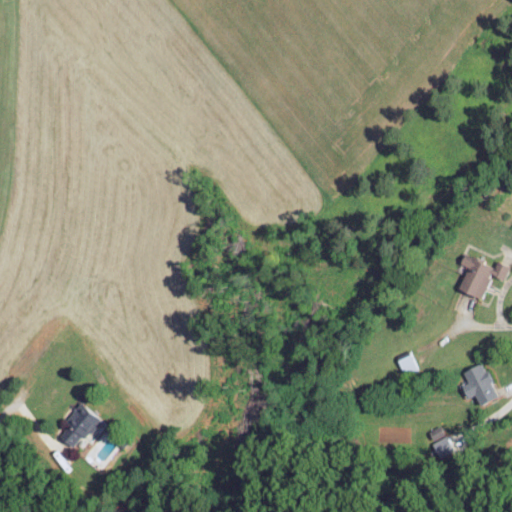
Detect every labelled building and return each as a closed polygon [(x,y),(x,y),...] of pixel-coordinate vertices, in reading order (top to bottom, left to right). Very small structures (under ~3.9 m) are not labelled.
[(480,298),(489,273),(503,279),(508,265),(495,261),(493,265),(461,253),(458,263),(465,265),(456,289),(480,298)] [(419,368),(411,352),(396,359),(403,375),(419,368)] [(461,370),(466,382),(460,385),(465,397),(473,394),(478,403),(495,395),(480,361),(461,370)] [(75,449),(95,416),(76,404),(56,437),(75,449)] [(438,457),(453,450),(446,435),(431,442),(438,457)]
